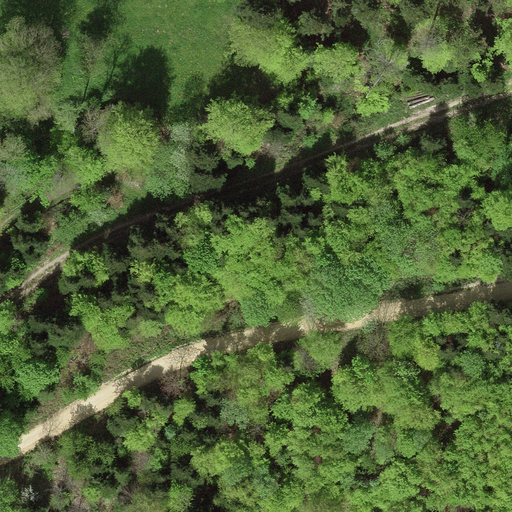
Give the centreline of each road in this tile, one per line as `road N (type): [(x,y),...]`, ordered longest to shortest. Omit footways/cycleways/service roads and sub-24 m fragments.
road 1 (track): [(511,88),(230,185),(60,259),(0,316)]
road 2 (track): [(0,457),(169,361),(511,289)]
